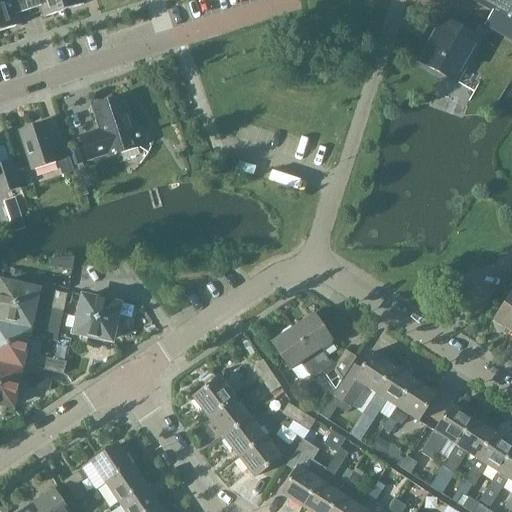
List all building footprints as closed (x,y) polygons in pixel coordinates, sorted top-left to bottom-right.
[(0,0),(0,30),(18,25),(15,16),(28,12),(23,0),(0,0)] [(63,10),(60,0),(23,0),(28,12),(40,8),(43,17),(63,10)] [(60,0),(63,10),(83,4),(82,0),(60,0)] [(511,0),(469,0),(511,23),(511,0)] [(454,83),(483,34),(471,27),(466,34),(441,19),(433,33),(436,34),(419,63),(454,83)] [(99,130),(79,136),(87,160),(107,154),(108,157),(139,147),(122,96),(92,106),(99,130)] [(64,143),(53,146),(45,121),(18,130),(31,170),(57,162),(61,175),(73,171),(64,143)] [(0,192),(19,187),(11,162),(0,165),(0,192)] [(5,283),(3,290),(25,323),(32,324),(32,323),(39,324),(45,298),(38,296),(39,290),(5,283)] [(509,334),(510,332),(511,329),(511,284),(509,289),(511,290),(492,320),(503,328),(503,333),(509,334)] [(25,323),(3,290),(0,288),(0,324),(23,330),(25,323)] [(52,293),(50,301),(64,304),(66,296),(52,293)] [(87,297),(85,304),(106,337),(113,339),(121,304),(87,297)] [(48,309),(62,312),(64,304),(50,301),(48,309)] [(106,337),(85,304),(78,302),(71,336),(105,344),(106,337)] [(60,319),(62,312),(48,309),(47,316),(60,319)] [(313,314),(291,329),(320,372),(322,372),(324,376),(326,375),(335,388),(355,357),(345,351),(336,365),(330,361),(328,363),(319,349),(331,341),(313,314)] [(59,327),(60,319),(47,316),(45,324),(59,327)] [(23,330),(0,324),(0,349),(22,336),(23,330)] [(57,335),(59,327),(45,324),(43,332),(57,335)] [(320,372),(291,329),(270,343),(289,370),(300,363),(311,379),(320,372)] [(55,343),(57,335),(43,332),(41,340),(55,343)] [(22,336),(0,349),(0,366),(22,371),(29,337),(22,336)] [(375,394),(392,367),(371,353),(360,370),(353,365),(332,396),(351,408),(364,387),(375,394)] [(253,367),(261,380),(271,374),(262,361),(253,367)] [(22,371),(0,366),(0,391),(8,403),(14,404),(22,371)] [(396,407),(413,380),(392,367),(375,394),(395,407),(396,407)] [(270,393),(280,387),(271,374),(261,380),(270,393)] [(207,418),(233,398),(218,378),(192,398),(207,418)] [(435,394),(413,380),(396,407),(395,407),(389,418),(382,429),(389,433),(396,423),(401,426),(408,415),(417,421),(435,394)] [(222,438),(248,418),(233,398),(207,418),(222,438)] [(292,421),(299,411),(288,404),(281,414),(292,421)] [(368,419),(375,408),(369,404),(361,415),(368,419)] [(455,445),(473,419),(452,405),(435,432),(421,453),(432,460),(446,439),(455,445)] [(308,432),(315,421),(299,411),(292,421),(308,432)] [(237,458),(263,438),(263,437),(268,433),(262,426),(257,430),(248,418),(222,438),(237,458)] [(476,459),(494,432),(473,419),(455,445),(434,478),(442,484),(450,472),(452,474),(466,452),(476,459)] [(498,473),(511,449),(511,443),(494,432),(476,459),(477,459),(456,491),(465,496),(471,485),(473,486),(486,465),(498,473)] [(389,445),(376,437),(370,447),(383,455),(389,445)] [(272,449),(263,438),(237,458),(253,478),(279,458),(287,452),(280,443),(272,449)] [(301,508),(318,481),(308,474),(316,463),(312,461),(319,450),(303,440),(291,457),(301,463),(298,468),(297,467),(280,495),(301,508)] [(91,463),(105,483),(132,465),(119,445),(91,463)] [(511,481),(511,449),(498,473),(480,500),(489,506),(507,479),(511,481)] [(345,455),(338,450),(325,470),(333,475),(345,455)] [(418,463),(406,456),(400,468),(411,475),(418,463)] [(145,486),(132,465),(105,483),(118,504),(145,486)] [(82,498),(86,496),(77,483),(86,478),(80,470),(63,482),(76,501),(82,498)] [(353,489),(361,478),(353,473),(345,484),(353,489)] [(306,511),(327,511),(339,494),(318,481),(301,508),(306,511)] [(149,511),(159,506),(145,486),(118,504),(123,511),(149,511)] [(373,502),(381,490),(374,486),(366,498),(373,502)] [(95,489),(86,496),(82,498),(88,506),(101,497),(95,489)] [(66,511),(52,492),(31,506),(35,511),(66,511)] [(357,511),(360,508),(339,494),(327,511),(357,511)] [(401,511),(405,506),(395,499),(386,511),(401,511)] [(471,511),(475,506),(467,501),(463,508),(468,511),(471,511)]
